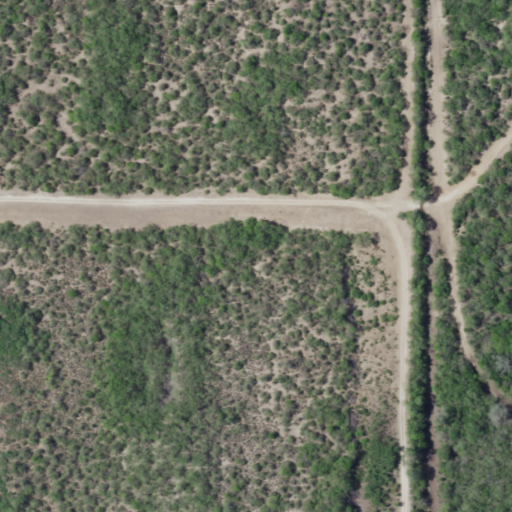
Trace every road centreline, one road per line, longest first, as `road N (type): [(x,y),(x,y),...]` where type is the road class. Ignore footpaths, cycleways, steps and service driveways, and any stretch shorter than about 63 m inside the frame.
road 1 (track): [(392,205),(0,200)]
road 2 (track): [(405,511),(392,205),(440,198)]
road 3 (track): [(440,198),(471,321),(511,382)]
